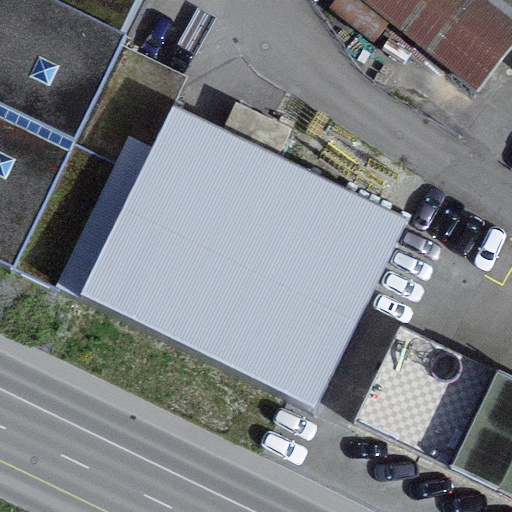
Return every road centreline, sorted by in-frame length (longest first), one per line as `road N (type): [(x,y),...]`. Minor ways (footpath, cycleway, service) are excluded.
road 1 (residential): [(243,0),(289,62),(511,206)]
road 2 (secondary): [(188,511),(0,419)]
